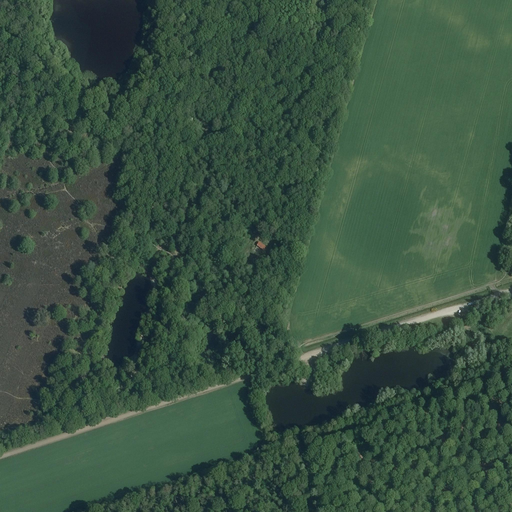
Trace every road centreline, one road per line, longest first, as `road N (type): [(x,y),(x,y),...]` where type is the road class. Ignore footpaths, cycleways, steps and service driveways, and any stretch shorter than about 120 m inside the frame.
road 1 (track): [(270,456),(511,375)]
road 2 (track): [(219,0),(179,124),(129,225)]
road 3 (track): [(129,225),(86,371),(110,419)]
road 4 (track): [(270,456),(105,511)]
road 5 (track): [(110,419),(245,376)]
road 6 (track): [(297,359),(425,317)]
road 7 (track): [(41,151),(15,139),(8,113),(22,77),(0,57)]
